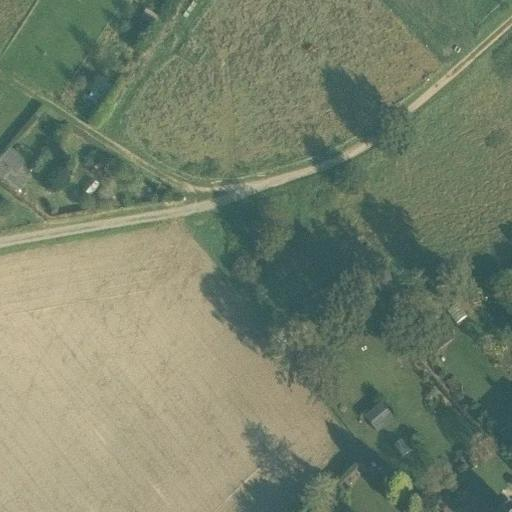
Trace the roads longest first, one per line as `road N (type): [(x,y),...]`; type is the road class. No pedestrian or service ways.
road 1 (track): [(229,200),(362,154),(511,23)]
road 2 (track): [(0,78),(171,189),(229,200)]
road 3 (track): [(0,243),(229,200)]
